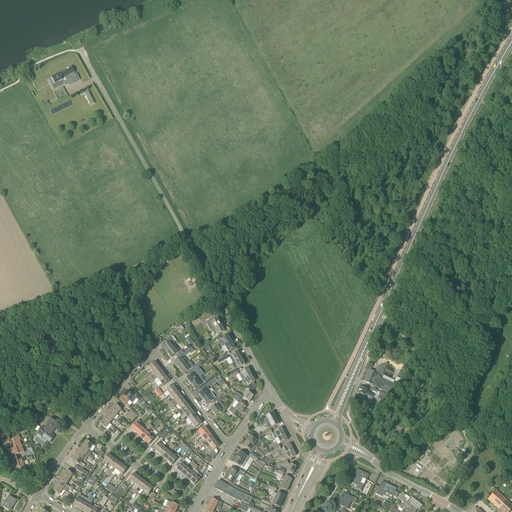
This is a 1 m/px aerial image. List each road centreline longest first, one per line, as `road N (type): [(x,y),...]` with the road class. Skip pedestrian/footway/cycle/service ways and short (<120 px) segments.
road 1 (secondary): [(332,422),(452,150),(511,40)]
road 2 (unclassified): [(272,393),(80,50)]
road 3 (track): [(62,293),(136,266),(264,198)]
road 4 (track): [(476,444),(378,302)]
road 5 (residential): [(196,508),(85,426)]
road 6 (residential): [(229,448),(155,354),(146,355)]
